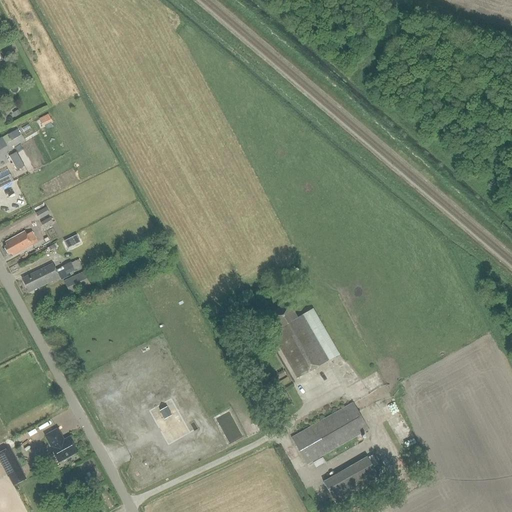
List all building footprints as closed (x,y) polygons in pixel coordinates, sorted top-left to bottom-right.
[(48,115),(39,119),(42,125),(51,121),(48,115)] [(17,130),(8,135),(12,141),(20,136),(17,130)] [(16,153),(9,157),(17,171),(24,166),(16,153)] [(0,187),(12,181),(10,176),(0,180),(0,187)] [(46,207),(35,213),(39,220),(50,214),(46,207)] [(50,218),(41,223),(44,228),(53,223),(50,218)] [(33,244),(38,242),(34,234),(29,236),(27,233),(7,244),(8,247),(5,248),(10,257),(13,256),(14,258),(35,247),(33,244)] [(76,235),(64,242),(68,249),(80,243),(76,235)] [(81,266),(78,261),(71,264),(70,263),(63,267),(56,271),(52,264),(22,279),(29,293),(60,277),(61,280),(72,275),(70,272),(74,271),(73,270),(75,269),(77,273),(82,271),(80,267),(81,266)] [(71,295),(91,286),(84,273),(65,282),(71,295)] [(297,379),(339,355),(313,310),(297,318),(291,308),(270,320),(277,331),(273,334),(280,346),(280,349),(297,379)] [(287,378),(280,382),(282,386),(289,382),(287,378)] [(353,403),(291,438),(307,465),(357,437),(359,440),(362,438),(360,435),(368,430),(353,403)] [(166,407),(160,411),(164,418),(170,415),(166,407)] [(63,442),(60,437),(61,437),(57,430),(46,437),(52,448),(51,449),(58,463),(77,452),(69,439),(63,442)] [(0,451),(0,467),(7,481),(21,473),(8,447),(0,451)] [(370,464),(327,489),(336,505),(380,480),(372,468),(370,464)]
